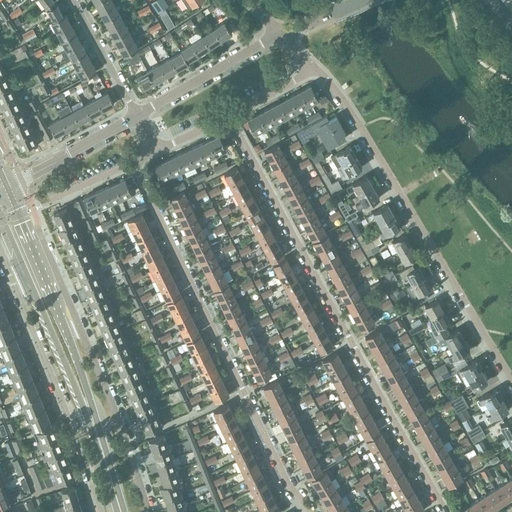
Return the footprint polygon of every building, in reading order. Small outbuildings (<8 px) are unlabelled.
[(100,0),(95,3),(100,12),(114,5),(111,0),(100,0)] [(47,9),(53,20),(63,15),(56,4),(47,9)] [(100,12),(105,21),(118,13),(114,5),(100,12)] [(0,10),(0,11),(5,19),(9,17),(3,9),(0,10)] [(105,21),(110,30),(123,22),(118,13),(105,21)] [(51,22),(56,31),(70,24),(65,14),(63,15),(53,20),(51,22)] [(7,22),(12,30),(16,28),(11,20),(7,22)] [(110,30),(115,38),(128,31),(123,22),(110,30)] [(213,29),(220,40),(231,33),(224,22),(213,29)] [(56,31),(61,40),(75,33),(70,24),(56,31)] [(33,29),(28,32),(22,34),(24,39),(27,37),(29,41),(33,38),(31,35),(35,33),(33,29)] [(213,29),(202,37),(209,48),(220,40),(213,29)] [(115,38),(119,47),(133,40),(128,31),(115,38)] [(61,40),(67,50),(80,43),(75,33),(61,40)] [(202,37),(191,44),(198,55),(209,48),(202,37)] [(133,40),(119,47),(124,56),(138,48),(135,44),(138,42),(136,38),(133,40)] [(67,50),(72,60),(86,52),(80,43),(67,50)] [(180,51),(181,52),(187,62),(198,55),(191,44),(180,51)] [(72,60),(77,69),(91,62),(86,52),(72,60)] [(181,52),(171,58),(177,69),(188,63),(187,62),(181,52)] [(171,58),(159,64),(165,76),(177,69),(171,58)] [(29,63),(34,71),(37,69),(33,61),(29,63)] [(91,62),(77,69),(82,78),(96,71),(91,62)] [(159,64),(147,71),(154,82),(165,76),(159,64)] [(0,72),(0,87),(9,83),(4,71),(0,72)] [(97,74),(99,77),(101,81),(105,79),(101,71),(97,74)] [(154,82),(147,71),(136,77),(142,89),(154,82)] [(35,74),(40,83),(43,81),(39,72),(35,74)] [(0,87),(0,101),(14,95),(9,83),(0,87)] [(310,85),(300,91),(307,105),(318,99),(317,98),(318,97),(315,92),(314,93),(310,85)] [(300,91),(289,96),(297,110),(307,105),(300,91)] [(107,92),(96,99),(102,110),(114,104),(107,92)] [(0,101),(0,102),(5,113),(20,106),(14,95),(0,101)] [(289,96),(279,102),(286,116),(297,110),(289,96)] [(96,99),(84,105),(90,117),(102,110),(96,99)] [(38,109),(33,100),(30,102),(34,111),(38,109)] [(279,102),(268,108),(276,122),(286,116),(279,102)] [(70,103),(58,109),(61,114),(73,108),(70,103)] [(84,105),(72,111),(78,123),(90,117),(84,105)] [(5,113),(11,125),(25,118),(20,106),(5,113)] [(268,108),(258,113),(265,127),(276,122),(268,108)] [(72,111),(60,118),(67,129),(78,123),(72,111)] [(319,111),(313,115),(315,120),(321,116),(319,111)] [(34,115),(47,140),(53,137),(39,112),(34,115)] [(265,127),(258,113),(247,119),(255,133),(265,127)] [(315,120),(313,115),(306,118),(309,123),(315,120)] [(326,117),(327,116),(297,133),(303,143),(320,133),(328,147),(345,137),(339,126),(341,125),(336,116),(328,121),(326,117)] [(11,125),(16,137),(31,130),(25,118),(11,125)] [(67,129),(60,118),(49,124),(55,136),(67,129)] [(298,123),(292,126),(294,131),(301,128),(298,123)] [(294,131),(292,126),(286,129),(289,134),(294,131)] [(31,130),(16,137),(21,149),(29,145),(30,148),(38,145),(31,130)] [(277,134),(271,138),(273,143),(280,139),(277,134)] [(219,135),(208,140),(215,154),(226,149),(219,135)] [(273,143),(271,138),(265,141),(268,146),(273,143)] [(208,140),(197,145),(204,159),(215,154),(208,140)] [(264,151),(269,160),(283,152),(278,143),(264,151)] [(197,145),(186,150),(193,165),(204,159),(197,145)] [(269,160),(274,169),(287,161),(285,157),(293,153),(291,150),(289,146),(284,149),(286,151),(283,153),(283,152),(269,160)] [(337,167),(342,164),(356,156),(350,146),(331,156),(337,167)] [(186,150),(176,155),(182,170),(193,165),(186,150)] [(314,163),(318,160),(324,157),(320,151),(310,157),(314,163)] [(176,155),(165,160),(172,175),(182,170),(176,155)] [(342,164),(337,167),(343,178),(362,167),(356,156),(342,164)] [(172,175),(165,160),(154,165),(161,180),(172,175)] [(318,169),(322,176),(325,173),(318,160),(314,163),(318,169)] [(226,161),(220,164),(222,170),(228,167),(226,161)] [(274,169),(278,177),(292,170),(287,161),(274,169)] [(222,170),(220,164),(213,167),(216,173),(222,170)] [(224,174),(229,183),(242,177),(236,167),(224,174)] [(278,177),(283,186),(297,179),(292,170),(278,177)] [(204,172),(198,175),(200,180),(207,177),(204,172)] [(322,176),(330,191),(340,185),(337,180),(332,184),(325,173),(322,176)] [(200,180),(198,175),(192,178),(194,183),(200,180)] [(373,187),(367,176),(346,187),(349,192),(355,188),(358,195),(373,187)] [(229,183),(234,193),(247,187),(242,177),(229,183)] [(125,179),(114,183),(122,200),(127,198),(126,196),(131,193),(125,179)] [(283,186),(288,195),(302,188),(297,179),(283,186)] [(183,182),(176,185),(179,190),(185,187),(183,182)] [(114,183),(104,188),(110,203),(116,200),(117,202),(122,200),(114,183)] [(179,190),(176,185),(170,188),(173,193),(179,190)] [(333,195),(339,207),(343,204),(337,193),(343,190),(340,185),(330,191),(333,195)] [(234,193),(240,203),(252,196),(247,187),(234,193)] [(373,187),(358,195),(362,201),(355,205),(358,209),(379,198),(373,187)] [(104,188),(94,192),(101,209),(106,207),(105,205),(110,203),(104,188)] [(288,195),(293,204),(306,196),(302,188),(288,195)] [(169,198),(174,207),(188,200),(183,191),(169,198)] [(101,209),(94,192),(83,197),(90,212),(95,209),(96,212),(101,209)] [(240,203),(245,213),(257,206),(252,196),(240,203)] [(293,204),(297,213),(311,205),(306,196),(293,204)] [(57,220),(60,227),(72,222),(67,210),(77,206),(82,217),(88,214),(81,198),(75,201),(60,208),(61,209),(54,212),(54,214),(52,215),(54,220),(57,220)] [(174,207),(178,216),(192,209),(188,200),(174,207)] [(210,200),(203,204),(206,209),(213,205),(210,200)] [(339,207),(347,221),(357,215),(355,211),(349,214),(343,204),(339,207)] [(375,217),(379,223),(394,215),(387,204),(367,216),(369,220),(375,217)] [(297,213),(302,221),(316,214),(311,205),(297,213)] [(245,213),(250,222),(263,216),(257,206),(245,213)] [(133,208),(127,211),(129,217),(135,214),(133,208)] [(178,216),(182,225),(196,218),(192,209),(178,216)] [(129,217),(127,211),(120,214),(123,220),(129,217)] [(127,220),(132,230),(146,223),(141,213),(127,220)] [(302,221),(307,230),(326,220),(324,215),(318,218),(316,214),(302,221)] [(347,221),(356,236),(361,234),(355,224),(360,221),(357,215),(347,221)] [(394,215),(379,223),(383,230),(377,233),(379,238),(400,226),(394,215)] [(250,222),(255,232),(268,225),(263,216),(250,222)] [(113,218),(106,221),(109,226),(115,223),(113,218)] [(182,225),(187,234),(201,227),(196,218),(182,225)] [(326,220),(307,230),(312,239),(325,232),(323,227),(328,224),(326,220)] [(63,241),(64,240),(79,233),(73,221),(72,222),(60,227),(57,228),(63,241)] [(109,226),(106,221),(100,224),(103,229),(109,226)] [(132,230),(137,240),(151,233),(146,223),(132,230)] [(255,232),(261,242),(273,235),(268,225),(255,232)] [(187,234),(191,243),(205,236),(201,227),(187,234)] [(64,240),(69,252),(84,245),(79,233),(64,240)] [(137,240),(142,250),(156,243),(151,233),(137,240)] [(313,241),(318,250),(332,243),(327,234),(313,241)] [(365,251),(368,250),(375,246),(381,242),(378,237),(366,244),(361,234),(356,236),(365,251)] [(392,241),(399,252),(411,245),(404,234),(392,241)] [(261,242),(266,251),(278,245),(273,235),(261,242)] [(191,243),(196,252),(210,245),(205,236),(191,243)] [(105,240),(109,249),(113,247),(109,238),(105,240)] [(142,250),(146,260),(160,253),(156,243),(142,250)] [(318,250),(323,259),(336,252),(332,243),(318,250)] [(69,252),(74,264),(89,257),(84,245),(69,252)] [(196,252),(200,261),(214,254),(210,245),(196,252)] [(278,245),(266,251),(271,261),(284,255),(278,245)] [(375,246),(368,250),(370,254),(379,249),(377,245),(375,246)] [(411,245),(399,252),(405,263),(417,256),(411,245)] [(110,251),(114,260),(118,258),(114,249),(110,251)] [(323,259),(327,268),(341,261),(336,252),(323,259)] [(358,255),(356,256),(359,263),(366,259),(363,252),(358,255)] [(146,260),(151,270),(165,263),(160,253),(146,260)] [(200,261),(204,270),(218,263),(214,254),(200,261)] [(74,264),(79,275),(94,269),(89,257),(74,264)] [(273,264),(278,274),(290,268),(285,258),(273,264)] [(245,263),(247,267),(250,271),(252,271),(253,271),(254,270),(255,270),(256,270),(250,260),(245,263)] [(116,263),(120,272),(124,270),(120,261),(116,263)] [(327,268),(332,277),(346,270),(341,261),(327,268)] [(151,270),(156,279),(170,273),(165,263),(151,270)] [(204,270),(209,279),(223,272),(218,263),(204,270)] [(409,280),(412,284),(424,277),(418,267),(414,269),(412,264),(398,272),(402,278),(402,277),(409,280)] [(278,274),(283,284),(296,277),(290,268),(278,274)] [(79,275),(84,287),(99,281),(94,269),(79,275)] [(332,277),(337,286),(351,278),(346,270),(332,277)] [(384,274),(387,278),(394,275),(391,270),(384,274)] [(223,272),(209,279),(213,288),(227,282),(223,272)] [(122,275),(126,283),(130,282),(126,273),(122,275)] [(156,279),(161,289),(175,283),(170,273),(156,279)] [(394,275),(387,278),(382,281),(382,282),(386,288),(388,289),(391,287),(391,285),(390,282),(396,279),(394,275)] [(283,284),(289,294),(301,287),(296,277),(283,284)] [(424,277),(412,284),(407,287),(417,305),(429,298),(425,291),(430,288),(424,277)] [(337,286),(342,294),(355,287),(351,278),(337,286)] [(84,287),(89,299),(104,293),(99,281),(84,287)] [(134,284),(136,289),(142,286),(139,281),(134,284)] [(380,288),(384,294),(386,293),(382,286),(380,282),(375,285),(378,289),(380,288)] [(175,283),(161,289),(166,299),(180,293),(175,283)] [(214,290),(218,299),(232,293),(228,283),(214,290)] [(127,286),(131,295),(135,293),(131,284),(127,286)] [(289,294),(294,303),(306,297),(301,287),(289,294)] [(342,294),(346,303),(360,296),(355,287),(342,294)] [(402,290),(391,296),(393,301),(405,294),(402,290)] [(89,299),(94,311),(109,305),(104,293),(89,299)] [(218,299),(223,308),(237,302),(232,293),(218,299)] [(388,301),(385,302),(388,307),(392,304),(386,293),(384,294),(388,301)] [(167,302),(172,311),(185,305),(181,295),(167,302)] [(133,298),(137,307),(141,305),(137,296),(133,298)] [(346,303),(351,312),(365,305),(360,296),(346,303)] [(294,303),(299,313),(311,306),(306,297),(294,303)] [(425,306),(431,317),(443,310),(437,300),(425,306)] [(223,308),(227,317),(241,311),(237,302),(223,308)] [(388,307),(386,307),(390,313),(396,310),(392,304),(388,307)] [(94,311),(99,323),(114,316),(109,305),(94,311)] [(172,311),(176,320),(190,314),(185,305),(172,311)] [(351,312),(356,321),(370,313),(365,305),(351,312)] [(299,313),(304,323),(317,316),(311,306),(299,313)] [(0,324),(8,321),(3,307),(0,308),(0,324)] [(138,310),(143,319),(147,317),(142,308),(138,310)] [(432,331),(434,335),(441,331),(447,328),(444,324),(449,321),(443,310),(431,317),(437,328),(432,331)] [(227,317),(231,326),(245,320),(241,311),(227,317)] [(370,313),(356,321),(361,330),(374,323),(370,313)] [(176,320),(180,329),(194,323),(190,314),(176,320)] [(114,316),(99,323),(105,335),(120,329),(114,316)] [(304,323),(310,332),(322,326),(317,316),(304,323)] [(144,320),(148,329),(152,327),(148,318),(144,320)] [(398,318),(395,320),(389,324),(393,331),(399,327),(402,325),(398,318)] [(410,324),(412,328),(422,322),(419,318),(410,324)] [(231,326),(236,335),(250,329),(245,320),(231,326)] [(0,341),(14,336),(8,321),(0,324),(0,341)] [(422,322),(412,328),(408,330),(411,334),(424,326),(422,322)] [(194,323),(180,329),(185,339),(199,333),(194,323)] [(310,332),(315,342),(327,335),(322,326),(310,332)] [(236,335),(240,344),(254,338),(250,329),(236,335)] [(365,337),(370,346),(384,338),(379,329),(365,337)] [(441,331),(434,335),(425,340),(428,346),(438,340),(441,344),(446,341),(450,347),(464,339),(458,329),(444,336),(441,331)] [(105,337),(110,349),(125,343),(120,330),(105,337)] [(149,332),(154,341),(158,339),(153,330),(149,332)] [(186,341),(191,352),(205,345),(200,335),(186,341)] [(327,335),(315,342),(320,352),(333,345),(327,335)] [(0,347),(4,357),(20,350),(14,336),(0,341),(0,347)] [(240,344),(244,353),(258,347),(254,338),(240,344)] [(370,346),(375,355),(389,347),(384,338),(370,346)] [(432,370),(435,376),(456,364),(453,359),(470,350),(464,339),(450,347),(453,353),(447,356),(448,356),(443,359),(446,362),(432,370)] [(155,344),(159,353),(163,351),(159,342),(155,344)] [(110,349),(116,361),(131,354),(125,343),(110,349)] [(191,352),(196,361),(210,355),(205,345),(191,352)] [(244,353),(249,362),(263,356),(258,347),(244,353)] [(375,355),(380,364),(394,356),(389,347),(375,355)] [(6,361),(10,371),(26,365),(20,350),(4,357),(1,358),(3,363),(6,361)] [(298,354),(293,356),(294,358),(297,363),(307,357),(304,352),(300,355),(299,353),(298,354)] [(322,360),(328,370),(342,362),(336,352),(322,360)] [(116,361),(121,373),(136,366),(131,354),(116,361)] [(161,356),(165,364),(169,362),(165,354),(161,356)] [(196,361),(200,371),(214,365),(210,355),(196,361)] [(249,362),(253,371),(267,365),(263,356),(249,362)] [(290,356),(285,359),(289,366),(294,363),(290,356)] [(380,364),(384,372),(399,364),(394,356),(380,364)] [(462,381),(467,378),(481,370),(480,368),(482,367),(479,362),(477,363),(475,360),(458,369),(456,364),(435,376),(438,381),(456,371),(462,381)] [(328,370),(333,380),(347,372),(342,362),(328,370)] [(384,372),(389,381),(403,373),(399,364),(384,372)] [(12,376),(16,386),(32,379),(26,365),(10,371),(7,372),(9,377),(12,376)] [(166,367),(176,388),(180,386),(170,365),(166,367)] [(200,371),(205,381),(219,374),(214,365),(200,371)] [(267,365),(253,371),(258,381),(272,374),(267,365)] [(121,373),(126,384),(141,378),(136,366),(121,373)] [(481,370),(467,378),(471,384),(465,387),(468,392),(487,381),(486,378),(487,377),(484,371),(482,372),(481,370)] [(333,380),(338,389),(352,382),(347,372),(333,380)] [(305,378),(307,381),(316,376),(315,373),(305,378)] [(389,381),(394,390),(408,382),(403,373),(389,381)] [(205,381),(210,391),(224,384),(219,374),(205,381)] [(316,376),(307,381),(309,385),(318,380),(316,376)] [(126,384),(131,396),(146,390),(141,378),(126,384)] [(18,390),(22,400),(38,393),(32,379),(16,386),(13,387),(15,391),(18,390)] [(263,387),(268,396),(282,389),(278,380),(263,387)] [(338,389),(343,399),(358,391),(352,382),(338,389)] [(394,390),(399,399),(413,391),(408,382),(394,390)] [(224,384),(210,391),(215,401),(229,394),(224,384)] [(175,398),(180,395),(182,399),(186,397),(181,388),(173,393),(175,398)] [(268,396),(272,405),(287,398),(282,389),(268,396)] [(485,401),(488,407),(502,399),(501,397),(503,396),(499,390),(498,391),(496,389),(477,400),(479,404),(485,401)] [(131,396),(136,408),(151,402),(146,390),(131,396)] [(344,411),(349,409),(363,401),(358,391),(343,399),(347,405),(342,407),(344,411)] [(399,399),(404,407),(418,399),(413,391),(399,399)] [(316,397),(317,401),(326,396),(325,392),(316,397)] [(23,405),(28,415),(44,408),(38,393),(22,400),(19,401),(21,406),(23,405)] [(451,404),(453,407),(465,400),(462,394),(450,401),(451,404)] [(326,396),(317,401),(319,404),(328,400),(326,396)] [(272,405),(276,414),(291,407),(287,398),(272,405)] [(404,407),(409,416),(423,408),(418,399),(404,407)] [(502,399),(488,407),(491,413),(486,416),(489,421),(508,410),(502,399)] [(183,402),(187,411),(191,409),(187,400),(183,402)] [(465,400),(453,407),(456,413),(468,406),(465,400)] [(349,409),(354,418),(368,410),(363,401),(349,409)] [(136,408),(141,420),(156,414),(151,402),(136,408)] [(213,411),(218,421),(232,414),(228,404),(213,411)] [(276,414),(281,423),(295,416),(291,407),(276,414)] [(44,408),(28,415),(25,416),(27,420),(29,419),(34,429),(50,423),(44,408)] [(409,416),(414,425),(428,417),(423,408),(409,416)] [(354,418),(359,428),(373,420),(368,410),(354,418)] [(326,417),(328,420),(337,415),(335,412),(326,417),(324,413),(317,417),(319,420),(326,417)] [(156,414),(141,420),(146,432),(161,426),(156,414)] [(218,421),(223,431),(237,424),(232,414),(218,421)] [(337,415),(328,420),(329,424),(339,419),(337,415)] [(281,423),(285,432),(300,425),(295,416),(281,423)] [(414,425),(419,433),(433,426),(428,417),(414,425)] [(511,418),(500,425),(507,437),(511,434),(511,418)] [(373,420),(359,428),(365,438),(379,430),(373,420)] [(33,432),(39,445),(58,437),(53,424),(33,432)] [(223,431),(227,441),(242,434),(237,424),(223,431)] [(467,431),(470,437),(482,430),(479,424),(467,431)] [(285,432),(289,441),(304,434),(300,425),(285,432)] [(419,433),(423,442),(438,434),(433,426),(419,433)] [(184,429),(188,440),(193,438),(192,434),(189,427),(184,429)] [(482,430),(470,437),(473,443),(485,436),(482,430)] [(336,436),(338,440),(347,435),(345,431),(336,436)] [(366,440),(371,450),(385,442),(380,432),(366,440)] [(227,441),(232,450),(247,443),(242,434),(227,441)] [(289,441),(294,450),(308,443),(304,434),(289,441)] [(423,442),(428,451),(443,443),(438,434),(423,442)] [(152,452),(153,451),(167,446),(164,435),(148,440),(152,452)] [(347,435),(338,440),(339,443),(349,438),(347,435)] [(28,465),(44,458),(64,450),(58,437),(39,445),(30,449),(33,457),(26,460),(28,465)] [(12,441),(17,453),(25,450),(20,438),(12,441)] [(188,440),(193,451),(198,449),(193,438),(188,440)] [(4,443),(7,450),(14,447),(11,440),(4,443)] [(371,450),(377,459),(391,451),(385,442),(371,450)] [(232,450),(237,460),(251,453),(247,443),(232,450)] [(294,450),(298,459),(313,452),(308,443),(294,450)] [(428,451),(433,460),(447,452),(443,443),(428,451)] [(155,457),(157,462),(172,457),(168,446),(167,446),(153,451),(154,453),(153,453),(154,457),(155,457)] [(14,447),(7,450),(10,456),(16,453),(14,447)] [(193,451),(197,462),(202,460),(198,449),(193,451)] [(44,458),(49,470),(49,471),(69,463),(64,450),(44,458)] [(377,459),(382,469),(396,461),(391,451),(377,459)] [(298,459),(302,468),(317,461),(313,452),(298,459)] [(433,460),(438,468),(452,460),(447,452),(433,460)] [(237,460),(242,470),(256,463),(251,453),(237,460)] [(348,459),(350,462),(359,457),(357,453),(348,459)] [(159,468),(160,474),(176,469),(172,457),(157,462),(157,464),(156,464),(158,469),(159,468)] [(359,457),(350,462),(352,466),(361,460),(359,457)] [(197,462),(202,473),(207,471),(205,467),(202,460),(197,462)] [(438,468),(443,477),(457,469),(452,460),(438,468)] [(317,461),(302,468),(307,478),(322,471),(317,461)] [(382,469),(388,478),(402,470),(396,461),(382,469)] [(49,471),(49,470),(41,474),(36,463),(29,466),(38,489),(46,486),(48,487),(55,484),(74,476),(69,463),(49,471)] [(242,470),(246,480),(261,473),(256,463),(242,470)] [(162,480),(164,485),(176,482),(180,481),(176,469),(160,474),(161,476),(160,476),(161,480),(162,480)] [(457,469),(443,477),(448,486),(462,478),(457,469)] [(388,478),(393,488),(407,480),(402,470),(388,478)] [(202,473),(206,484),(211,482),(207,471),(202,473)] [(311,479),(317,488),(331,480),(325,471),(311,479)] [(359,478),(361,480),(361,481),(370,476),(368,472),(359,478)] [(246,480),(251,490),(266,483),(261,473),(246,480)] [(361,481),(363,483),(364,485),(372,479),(370,476),(361,481)] [(317,488),(322,497),(336,488),(331,480),(317,488)] [(393,488),(399,498),(413,490),(407,480),(393,488)] [(164,498),(165,498),(165,497),(179,493),(176,482),(164,485),(160,486),(164,498)] [(206,484),(211,495),(216,493),(211,482),(206,484)] [(251,490),(256,500),(270,493),(266,483),(251,490)] [(511,495),(504,483),(495,488),(504,502),(511,496),(511,495)] [(62,490),(66,505),(72,503),(73,505),(79,503),(76,494),(75,494),(73,487),(74,487),(74,486),(62,490)] [(322,497),(327,505),(341,497),(336,488),(322,497)] [(495,488),(487,493),(495,507),(504,502),(495,488)] [(399,498),(404,507),(418,499),(413,490),(399,498)] [(371,497),(373,500),(382,495),(380,491),(371,497)] [(8,492),(0,494),(0,506),(9,502),(7,497),(10,496),(8,492)] [(165,498),(169,509),(184,504),(180,492),(179,493),(165,497),(165,498)] [(211,495),(215,506),(220,504),(216,493),(211,495)] [(256,500),(261,509),(275,502),(270,493),(256,500)] [(487,493),(478,499),(486,511),(487,511),(495,507),(487,493)] [(40,497),(36,498),(40,509),(48,506),(45,495),(40,497)] [(382,495),(373,500),(375,503),(384,498),(382,495)] [(327,505),(331,511),(334,511),(346,505),(341,497),(327,505)] [(418,499),(404,507),(407,511),(418,511),(424,509),(418,499)] [(486,511),(478,499),(470,504),(474,511),(486,511)] [(27,503),(30,511),(36,509),(32,500),(27,503)] [(279,511),(275,502),(261,509),(261,511),(279,511)] [(66,505),(68,511),(80,511),(81,510),(79,503),(73,505),(72,503),(66,505)]
